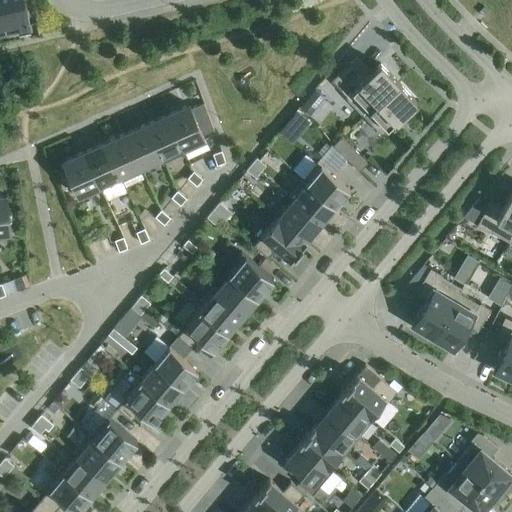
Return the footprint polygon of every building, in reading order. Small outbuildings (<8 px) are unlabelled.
[(23,0),(0,0),(0,8),(5,30),(30,25),(29,23),(23,0)] [(350,62),(330,80),(346,96),(345,97),(363,116),(398,83),(380,64),(365,78),(350,62)] [(398,83),(363,116),(381,135),(389,127),(393,131),(409,116),(405,111),(415,102),(398,83)] [(309,115),(316,107),(308,99),(301,108),(309,115)] [(213,130),(203,104),(190,108),(189,105),(167,114),(182,148),(204,138),(202,134),(213,130)] [(306,116),(297,109),(292,115),(301,123),(306,116)] [(167,114),(146,124),(161,157),(182,148),(167,114)] [(146,124),(125,133),(140,166),(161,157),(146,124)] [(125,133),(105,143),(120,176),(140,166),(125,133)] [(355,151),(341,137),(332,145),(346,159),(355,151)] [(105,143),(84,152),(99,185),(120,176),(105,143)] [(212,154),(216,166),(225,162),(221,151),(212,154)] [(99,185),(84,152),(62,162),(77,195),(99,185)] [(256,157),(251,164),(260,172),(265,165),(256,157)] [(317,162),(302,179),(334,206),(349,189),(317,162)] [(251,164),(245,170),(255,178),(260,172),(251,164)] [(187,178),(196,186),(202,179),(193,171),(187,178)] [(302,179),(288,195),(320,222),(334,206),(302,179)] [(509,242),(511,235),(511,187),(502,206),(490,199),(488,202),(476,224),(489,232),(489,231),(509,242)] [(171,198),(180,206),(186,199),(177,191),(171,198)] [(291,199),(277,217),(305,241),(320,222),(288,195),(288,196),(291,199)] [(6,196),(0,196),(0,233),(10,232),(6,196)] [(476,224),(488,202),(479,197),(463,217),(476,224)] [(219,202),(211,211),(220,219),(224,221),(231,212),(219,202)] [(155,217),(164,225),(170,218),(160,210),(155,217)] [(206,217),(215,225),(220,219),(211,211),(206,217)] [(305,241),(277,217),(253,245),(267,258),(275,248),(289,260),(305,241)] [(135,232),(140,243),(149,240),(144,229),(135,232)] [(114,240),(118,252),(127,248),(123,237),(114,240)] [(187,239),(182,246),(191,253),(197,247),(187,239)] [(273,279),(241,252),(225,271),(257,298),(273,279)] [(422,265),(404,286),(415,292),(430,268),(423,264),(422,265)] [(172,276),(163,268),(158,274),(167,282),(172,276)] [(432,336),(461,288),(442,276),(442,275),(430,268),(415,292),(426,299),(412,324),(432,336)] [(257,298),(225,271),(224,272),(228,275),(215,290),(211,287),(211,288),(243,314),(257,298)] [(25,288),(21,276),(13,279),(18,291),(25,288)] [(211,288),(195,306),(228,333),(243,315),(211,288)] [(478,330),(490,309),(479,303),(479,304),(459,292),(462,288),(461,288),(432,336),(452,348),(467,324),(478,330)] [(141,295),(135,301),(145,309),(150,303),(141,295)] [(145,309),(135,301),(130,307),(140,315),(145,309)] [(228,333),(195,306),(181,323),(185,326),(177,336),(191,348),(199,339),(213,350),(228,333)] [(157,319),(145,309),(140,315),(139,316),(151,326),(157,319)] [(511,320),(504,316),(494,339),(505,344),(493,370),(511,378),(511,320)] [(113,328),(108,334),(117,342),(122,336),(113,328)] [(168,346),(154,363),(183,387),(197,369),(168,346)] [(137,376),(169,403),(183,387),(154,363),(141,379),(137,376)] [(356,374),(340,393),(373,420),(373,419),(369,416),(385,398),(388,401),(396,391),(389,385),(378,376),(364,364),(356,374)] [(75,373),(84,381),(89,375),(80,367),(75,373)] [(153,422),(169,403),(137,376),(129,370),(123,377),(130,383),(121,395),(124,398),(116,408),(131,420),(139,411),(153,422)] [(75,373),(70,380),(79,387),(84,381),(75,373)] [(393,380),(389,385),(396,391),(401,386),(393,380)] [(340,393),(326,410),(359,437),(373,420),(340,393)] [(442,408),(404,452),(417,462),(455,418),(442,408)] [(326,410),(313,426),(345,453),(359,437),(326,410)] [(45,428),(48,431),(53,425),(41,414),(35,420),(45,428)] [(89,433),(88,434),(120,461),(136,442),(108,418),(93,436),(89,433)] [(30,427),(39,434),(45,428),(35,420),(30,427)] [(313,426),(299,443),(331,470),(345,453),(313,426)] [(482,435),(477,432),(469,441),(471,442),(456,460),(496,493),(511,474),(489,456),(497,447),(482,435)] [(29,470),(45,452),(24,434),(8,452),(29,470)] [(88,434),(73,452),(105,479),(120,461),(88,434)] [(394,438),(389,444),(398,452),(403,446),(394,438)] [(331,470),(299,443),(284,460),(304,476),(298,483),(312,494),(331,471),(330,470),(331,470)] [(387,446),(381,454),(389,461),(396,454),(387,446)] [(60,468),(59,469),(91,496),(105,479),(73,452),(72,453),(76,456),(63,471),(60,468)] [(0,462),(0,464),(8,472),(14,465),(4,458),(0,462)] [(432,487),(431,487),(454,506),(461,497),(478,511),(479,511),(496,493),(456,460),(447,471),(445,470),(438,478),(439,478),(432,487)] [(0,475),(3,478),(8,472),(0,464),(0,475)] [(366,471),(375,479),(381,473),(372,465),(366,471)] [(40,498),(55,511),(63,501),(75,511),(77,511),(91,496),(59,469),(45,486),(48,489),(40,498)] [(366,471),(361,477),(370,485),(375,479),(366,471)] [(268,479),(254,496),(272,511),(288,511),(304,493),(290,481),(282,491),(268,479)] [(449,511),(454,506),(431,487),(432,487),(431,486),(423,496),(428,501),(418,511),(449,511)] [(351,508),(360,496),(351,488),(342,500),(351,508)] [(375,511),(382,493),(370,489),(361,511),(375,511)] [(272,511),(254,496),(240,511),(272,511)] [(40,498),(28,511),(53,511),(55,511),(40,498)]
